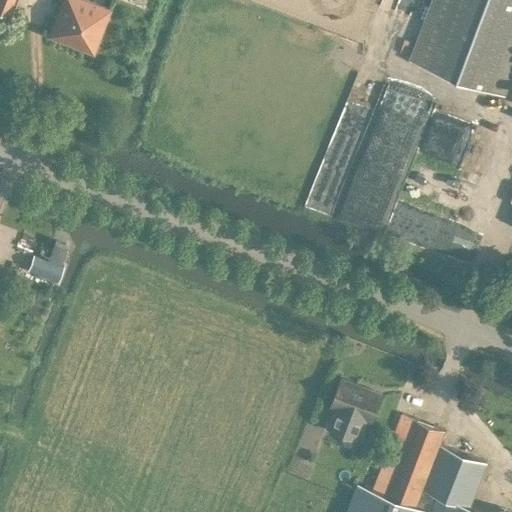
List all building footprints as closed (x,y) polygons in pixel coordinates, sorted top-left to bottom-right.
[(11,0),(0,0),(0,13),(5,15),(11,0)] [(93,53),(110,9),(88,0),(61,0),(48,35),(93,53)] [(397,0),(394,7),(411,14),(416,0),(397,0)] [(511,0),(436,0),(413,61),(501,94),(511,63),(511,0)] [(332,212),(358,150),(333,139),(307,202),(332,212)] [(416,216),(410,240),(466,255),(472,230),(416,216)] [(66,247),(55,242),(48,258),(59,263),(66,247)] [(33,254),(27,270),(57,281),(63,265),(33,254)] [(364,389),(357,386),(358,384),(342,378),(332,405),(336,407),(328,426),(359,437),(366,419),(370,420),(381,393),(364,387),(364,389)] [(416,419),(402,414),(389,451),(402,456),(416,419)] [(402,456),(388,494),(417,505),(440,446),(445,430),(416,419),(402,456)] [(365,485),(354,511),(487,511),(471,506),(487,464),(440,446),(417,505),(388,494),(365,485)]
